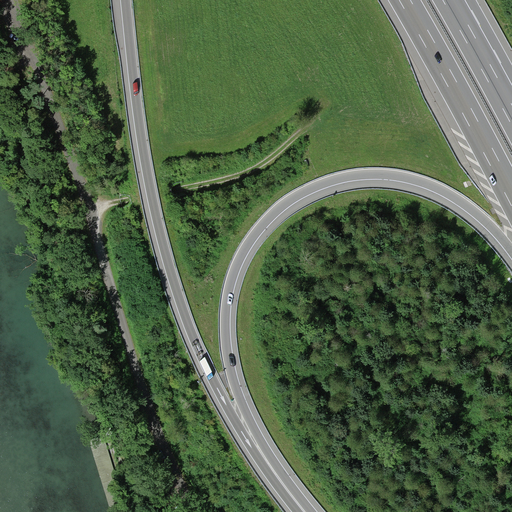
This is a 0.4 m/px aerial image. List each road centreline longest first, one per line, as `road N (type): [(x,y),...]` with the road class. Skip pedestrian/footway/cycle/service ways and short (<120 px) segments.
road 1 (motorway): [(311,511),(260,440),(230,369),(230,284),(257,231),(317,185),(394,175),(469,207),(511,250)]
road 2 (motorway): [(126,0),(150,187),(185,316),(231,413),(298,511)]
road 3 (track): [(91,212),(234,176),(305,127)]
road 4 (motorway): [(404,0),(511,196)]
road 5 (motorway): [(511,114),(448,0)]
